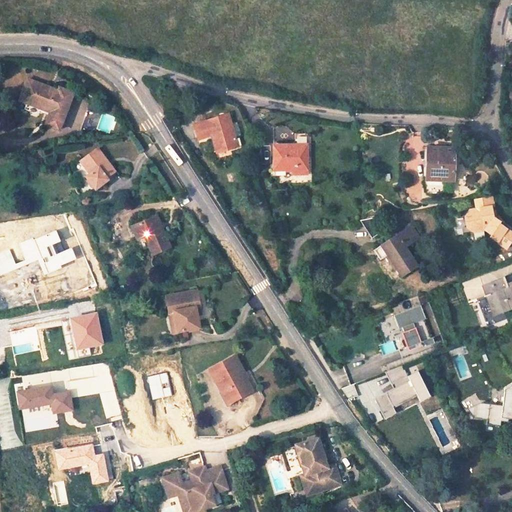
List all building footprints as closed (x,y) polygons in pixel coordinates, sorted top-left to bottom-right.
[(63,91),(30,79),(22,102),(44,109),(44,107),(56,111),(51,125),(62,129),(76,92),(64,88),(63,91)] [(97,129),(101,116),(87,111),(80,134),(97,129)] [(233,147),(220,115),(188,127),(194,140),(205,136),(211,151),(220,147),(222,151),(233,147)] [(295,144),(274,144),(275,169),(292,168),(307,168),(307,144),(311,144),(311,132),(295,133),(295,144)] [(449,147),(424,146),(423,178),(448,179),(449,147)] [(213,155),(222,151),(220,147),(211,151),(213,155)] [(99,148),(83,160),(92,174),(89,176),(98,189),(110,180),(109,178),(117,172),(99,148)] [(471,231),(483,229),(490,234),(489,236),(489,237),(504,248),(511,236),(511,231),(499,223),(501,221),(501,220),(491,216),(490,207),(494,206),(492,195),(488,196),(474,198),(475,208),(469,209),(463,216),(465,226),(471,231)] [(170,247),(157,215),(132,226),(142,250),(149,247),(152,254),(170,247)] [(370,237),(385,228),(377,216),(361,219),(359,220),(370,237)] [(414,267),(403,248),(418,238),(411,225),(372,249),(378,259),(385,255),(399,276),(414,267)] [(494,314),(511,307),(511,280),(508,282),(510,286),(505,287),(501,277),(478,285),(482,297),(487,294),(494,314)] [(198,327),(191,291),(164,296),(167,312),(172,311),(176,332),(198,327)] [(482,297),(489,316),(494,314),(487,294),(482,297)] [(432,344),(430,338),(429,339),(422,321),(423,320),(417,307),(391,317),(391,319),(375,325),(383,344),(376,347),(380,357),(397,351),(400,360),(424,351),(422,347),(432,344)] [(176,332),(172,311),(167,312),(170,333),(176,332)] [(102,346),(96,315),(73,319),(80,351),(102,346)] [(226,380),(236,403),(257,394),(250,377),(251,376),(244,358),(217,368),(222,381),(226,380)] [(391,390),(372,399),(380,416),(392,410),(391,407),(414,395),(418,402),(428,397),(416,372),(406,377),(400,367),(383,374),(391,390)] [(222,381),(232,404),(236,403),(226,380),(222,381)] [(511,385),(503,392),(501,407),(479,404),(465,410),(471,419),(485,420),(484,425),(498,427),(499,419),(511,420),(511,385)] [(310,441),(298,444),(301,455),(303,454),(306,464),(304,464),(307,474),(304,475),(307,485),(324,480),(326,487),(343,482),(338,465),(330,467),(321,437),(318,435),(312,437),(310,441)] [(228,489),(222,467),(206,471),(205,467),(196,470),(199,479),(193,481),(184,484),(180,473),(164,478),(170,497),(175,495),(180,494),(184,508),(192,505),(194,511),(205,508),(215,505),(212,494),(228,489)] [(196,470),(190,472),(193,481),(199,479),(196,470)] [(324,480),(307,485),(309,494),(344,484),(343,482),(326,487),(324,480)]
